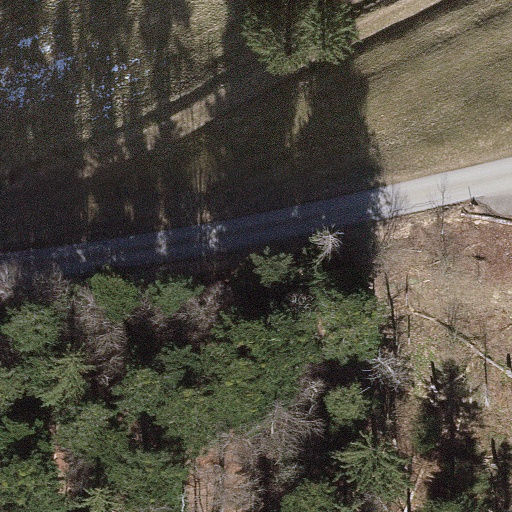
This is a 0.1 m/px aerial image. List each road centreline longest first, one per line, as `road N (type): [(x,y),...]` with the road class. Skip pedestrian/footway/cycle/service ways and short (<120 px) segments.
road 1 (residential): [(511,174),(255,229),(0,270)]
road 2 (track): [(0,207),(171,133),(434,0)]
